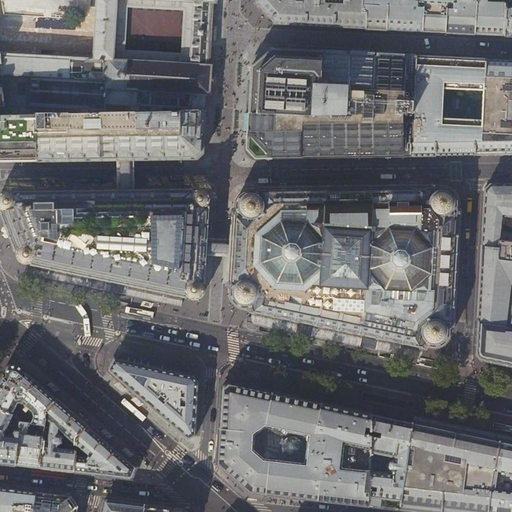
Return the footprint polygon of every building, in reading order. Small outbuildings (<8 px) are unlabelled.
[(0,0),(0,54),(2,75),(103,80),(104,60),(114,61),(118,0),(174,0),(194,1),(191,65),(208,66),(210,33),(210,32),(212,2),(216,2),(215,0),(0,0)] [(306,26),(307,0),(255,0),(255,4),(257,4),(274,23),(274,25),(290,25),(306,26)] [(333,28),(334,0),(307,0),(306,26),(316,27),(333,28)] [(356,13),(357,0),(362,0),(361,0),(334,0),(333,28),(347,28),(365,29),(366,13),(361,13),(356,13)] [(388,30),(388,0),(361,0),(362,0),(361,13),(366,13),(365,29),(373,30),(388,30)] [(445,33),(447,0),(388,0),(388,30),(417,32),(445,33)] [(476,0),(447,0),(445,33),(460,34),(475,34),(476,0)] [(504,36),(506,4),(484,4),(483,0),(476,0),(475,34),(489,35),(504,36)] [(412,142),(416,70),(417,55),(400,54),(375,53),(375,54),(367,54),(350,53),(350,52),(348,52),(348,53),(337,52),(337,51),(336,51),(335,51),(335,52),(322,51),(303,50),(277,48),(272,48),(252,67),(251,73),(250,98),(249,123),(248,141),(247,149),(256,158),(275,158),(302,158),(329,157),(357,157),(384,156),(409,156),(409,142),(412,142)] [(509,155),(511,154),(511,59),(492,59),(466,58),(445,57),(417,55),(416,70),(412,142),(409,142),(409,156),(435,156),(458,155),(487,155),(509,155)] [(136,93),(136,112),(206,110),(206,102),(207,94),(210,94),(212,66),(208,66),(191,65),(114,61),(104,60),(103,80),(103,86),(103,92),(115,92),(136,93)] [(10,115),(136,112),(136,93),(115,92),(103,92),(103,86),(103,80),(2,75),(2,80),(5,107),(5,111),(5,115),(10,115)] [(10,115),(5,115),(0,115),(0,162),(23,162),(57,161),(120,160),(182,160),(198,159),(203,154),(205,123),(206,110),(136,112),(10,115)] [(483,230),(482,246),(481,246),(477,333),(475,354),(480,360),(511,366),(511,183),(492,184),(490,184),(485,190),(483,213),(482,230),(483,230)] [(286,187),(248,188),(244,189),(240,191),(237,195),(234,201),(233,212),(232,221),(230,249),(229,275),(228,287),(229,287),(229,295),(230,299),(232,303),(235,306),(238,308),(243,309),(267,315),(378,339),(411,346),(426,349),(427,346),(431,347),(435,347),(440,346),(443,344),(446,341),(448,336),(449,332),(449,328),(453,329),(454,313),(459,221),(459,214),(460,204),(457,194),(454,190),(449,187),(446,186),(442,185),(395,186),(393,186),(286,187)] [(13,194),(12,193),(10,193),(6,192),(4,193),(2,194),(0,195),(0,207),(1,209),(2,209),(2,211),(0,211),(1,214),(5,224),(6,226),(8,230),(10,236),(10,239),(11,238),(15,249),(14,249),(15,251),(17,251),(18,251),(18,254),(19,258),(19,259),(21,261),(25,263),(27,263),(30,263),(31,262),(32,263),(31,265),(42,267),(82,275),(186,297),(186,296),(187,295),(188,296),(190,298),(193,299),(195,299),(198,298),(200,297),(203,294),(204,291),(204,289),(203,286),(203,285),(202,284),(203,283),(204,283),(205,273),(209,216),(209,206),(208,206),(207,205),(208,203),(209,201),(209,198),(209,195),(207,192),(204,190),(201,189),(199,189),(196,190),(194,192),(193,191),(193,189),(151,190),(14,192),(14,193),(13,194)] [(44,331),(45,333),(57,340),(59,339),(61,333),(61,332),(60,331),(46,328),(44,329),(43,330),(44,331)] [(165,419),(188,439),(195,436),(196,417),(198,391),(198,382),(194,376),(178,372),(140,364),(114,359),(109,370),(131,390),(165,419)] [(0,382),(0,410),(11,416),(17,404),(20,406),(23,403),(29,408),(26,412),(29,414),(32,411),(33,412),(34,415),(34,416),(34,418),(32,423),(45,425),(47,411),(58,398),(39,382),(26,371),(26,372),(24,372),(23,369),(23,368),(20,365),(18,364),(14,364),(10,365),(7,368),(6,372),(6,373),(6,376),(5,376),(3,376),(0,382)] [(346,503),(369,506),(385,508),(400,510),(413,422),(393,418),(372,413),(348,408),(298,398),(249,387),(229,383),(223,387),(221,410),(220,428),(218,450),(217,465),(218,466),(231,477),(249,492),(259,493),(292,497),(346,503)] [(70,409),(58,398),(47,411),(45,425),(45,429),(50,430),(48,443),(43,443),(40,468),(66,471),(74,472),(77,438),(88,425),(76,414),(70,409)] [(11,416),(0,410),(0,464),(15,466),(19,429),(16,428),(16,432),(14,432),(14,433),(13,436),(14,438),(4,437),(4,436),(3,434),(12,416),(11,416)] [(45,429),(45,425),(32,423),(21,422),(19,429),(15,466),(22,466),(40,468),(43,443),(45,429)] [(511,511),(511,443),(413,422),(400,510),(421,511),(511,511)] [(132,479),(137,467),(111,445),(88,425),(77,438),(74,472),(102,475),(132,479)] [(14,489),(0,487),(0,511),(33,511),(36,492),(14,489)] [(44,493),(36,492),(33,511),(76,511),(78,506),(72,496),(65,495),(44,493)] [(144,511),(145,505),(124,502),(105,500),(101,511),(144,511)]
